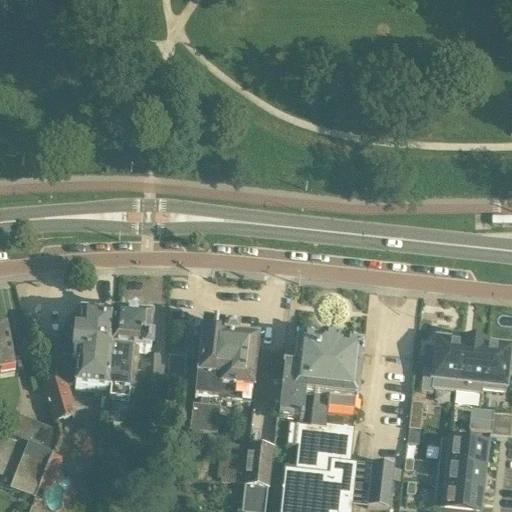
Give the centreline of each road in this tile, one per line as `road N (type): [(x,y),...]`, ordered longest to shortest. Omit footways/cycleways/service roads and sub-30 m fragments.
road 1 (residential): [(0,270),(178,260),(511,293)]
road 2 (secondary): [(0,223),(147,217),(511,252)]
